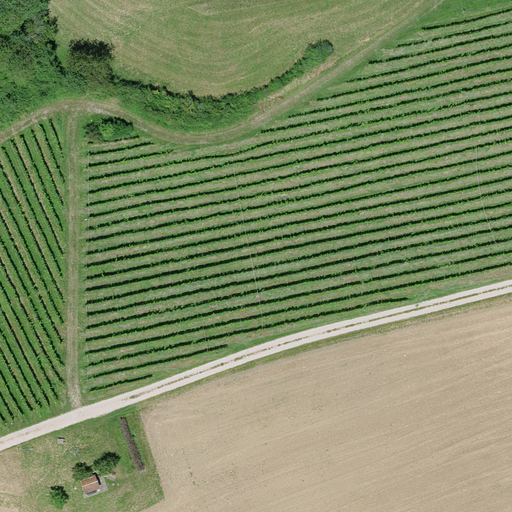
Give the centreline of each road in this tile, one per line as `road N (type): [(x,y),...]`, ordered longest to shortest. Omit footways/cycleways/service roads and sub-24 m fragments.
road 1 (track): [(0,443),(295,338),(511,288)]
road 2 (track): [(0,133),(48,110),(88,107),(171,137),(211,138),(276,111),(434,0)]
road 3 (track): [(91,410),(171,137)]
